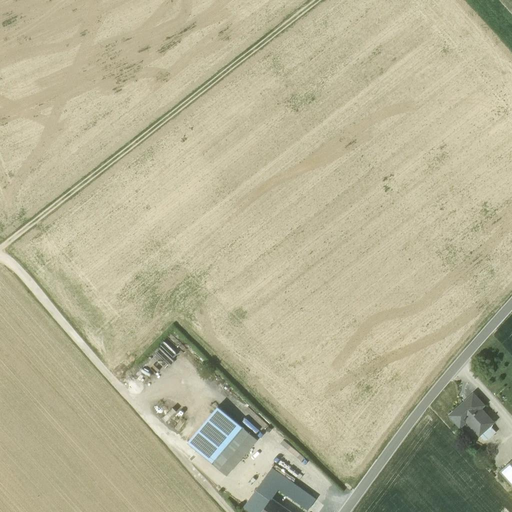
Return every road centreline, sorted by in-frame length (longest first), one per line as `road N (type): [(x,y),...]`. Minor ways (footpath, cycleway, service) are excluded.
road 1 (track): [(320,0),(0,248)]
road 2 (track): [(0,256),(228,511)]
road 3 (unclassified): [(345,511),(436,389),(511,308)]
